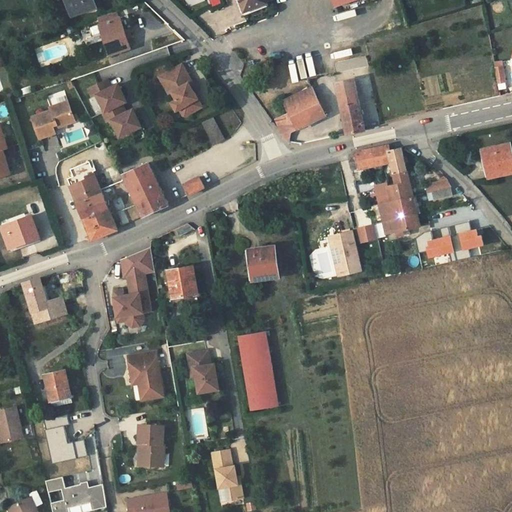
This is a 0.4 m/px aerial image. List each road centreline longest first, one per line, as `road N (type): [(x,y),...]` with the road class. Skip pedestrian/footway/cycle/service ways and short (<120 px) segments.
road 1 (tertiary): [(280,163),(87,254)]
road 2 (unclassified): [(280,163),(212,53),(156,0)]
road 3 (residential): [(104,443),(88,355),(100,322),(87,254)]
road 4 (residential): [(511,242),(416,144),(412,130)]
road 5 (unknown): [(87,254),(74,163),(105,153),(118,176)]
road 6 (tertiary): [(412,130),(280,163)]
